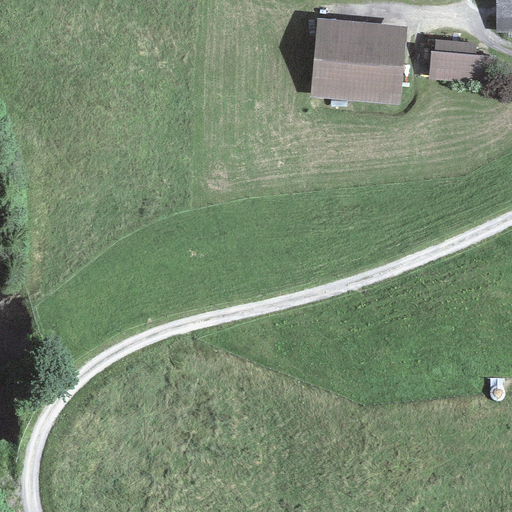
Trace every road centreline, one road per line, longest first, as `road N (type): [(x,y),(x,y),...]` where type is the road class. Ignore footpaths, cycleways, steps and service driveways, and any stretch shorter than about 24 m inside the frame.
road 1 (track): [(29,511),(31,439),(46,408),(96,360),(200,320),(347,285),(511,214)]
road 2 (track): [(378,3),(455,11),(511,44)]
